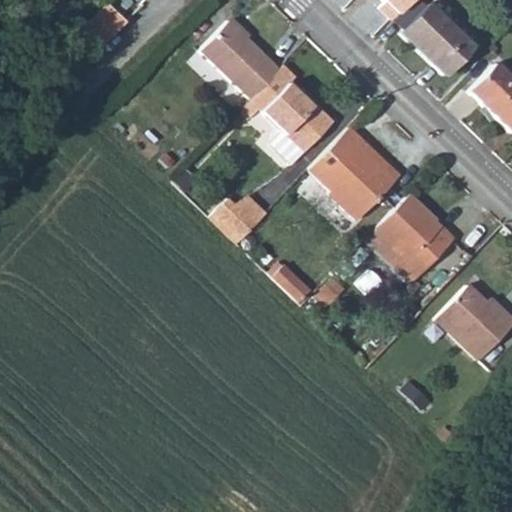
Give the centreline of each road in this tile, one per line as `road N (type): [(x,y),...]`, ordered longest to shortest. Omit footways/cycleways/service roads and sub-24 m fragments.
road 1 (residential): [(295,0),(511,204)]
road 2 (unclassified): [(176,0),(0,176)]
